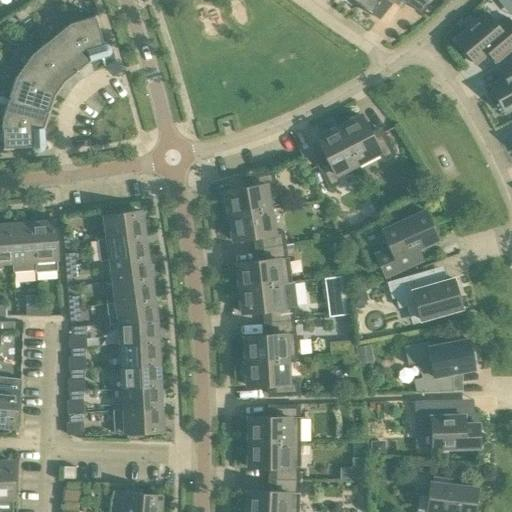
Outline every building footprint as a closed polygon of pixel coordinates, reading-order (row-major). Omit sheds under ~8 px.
[(33,0),(25,6),(32,15),(43,8),(37,0),(33,0)] [(362,0),(359,4),(361,5),(364,7),(366,10),(370,13),(374,14),(376,16),(379,18),(382,14),(392,0),(403,0),(420,12),(428,0),(362,0)] [(511,0),(497,0),(510,15),(511,13),(511,0)] [(32,15),(25,6),(14,13),(21,23),(32,15)] [(500,60),(503,57),(511,49),(511,23),(508,18),(498,26),(487,14),(455,41),(465,53),(465,56),(469,61),(473,62),(475,64),(491,50),(500,60)] [(105,44),(104,45),(95,17),(71,24),(90,60),(110,54),(110,53),(111,53),(111,51),(111,50),(111,49),(111,48),(110,47),(109,46),(108,45),(107,44),(105,44)] [(71,24),(51,40),(77,72),(78,71),(75,68),(79,65),(81,68),(90,60),(71,24)] [(51,40),(32,55),(64,82),(73,74),(71,72),(74,69),(77,72),(51,40)] [(64,82),(32,55),(18,76),(54,96),(60,86),(58,84),(60,80),(63,82),(64,82)] [(511,59),(503,64),(509,76),(490,86),(491,89),(490,92),(494,98),(497,99),(504,113),(511,108),(511,59)] [(54,96),(18,76),(10,99),(49,112),(46,110),(47,106),(50,107),(54,96)] [(49,112),(10,99),(2,123),(43,128),(47,117),(44,116),(45,111),(49,113),(49,112)] [(361,116),(339,127),(358,164),(380,153),(383,159),(383,161),(394,155),(383,132),(372,138),(361,116)] [(44,148),(43,128),(2,123),(4,148),(32,147),(33,148),(33,149),(34,150),(35,151),(36,152),(37,152),(39,153),(40,152),(42,152),(42,151),(43,150),(44,149),(44,148)] [(358,164),(339,127),(317,138),(317,139),(328,160),(318,166),(330,188),(341,183),(340,181),(340,182),(336,175),(358,164)] [(229,216),(271,209),(266,185),(273,184),(274,184),(275,184),(273,172),(248,176),(250,188),(225,192),(226,192),(225,192),(229,216)] [(108,239),(144,234),(141,212),(121,214),(121,212),(121,209),(105,212),(106,214),(106,217),(105,217),(108,239)] [(271,209),(229,216),(233,240),(234,240),(234,241),(258,237),(260,249),(285,245),(283,232),(282,232),(275,233),(271,209)] [(375,253),(379,263),(386,277),(423,260),(418,249),(438,240),(425,211),(382,230),(389,246),(375,253)] [(35,261),(35,270),(35,273),(58,271),(57,259),(54,223),(54,222),(32,224),(35,261)] [(32,224),(10,226),(13,263),(14,272),(35,270),(35,261),(32,224)] [(10,226),(0,226),(0,263),(13,263),(10,226)] [(73,232),(63,233),(64,245),(74,244),(73,232)] [(108,239),(98,240),(101,262),(111,260),(147,255),(144,234),(108,239)] [(285,245),(260,249),(261,261),(237,264),(240,289),(281,284),(281,285),(292,283),(292,282),(289,282),(287,260),(289,260),(289,258),(287,258),(285,245)] [(66,266),(76,265),(75,253),(65,254),(66,266)] [(150,276),(147,255),(111,260),(114,282),(150,276)] [(76,265),(66,266),(67,278),(77,277),(76,265)] [(421,320),(462,308),(458,295),(461,294),(458,282),(455,283),(454,279),(428,287),(424,273),(388,283),(392,298),(396,297),(399,308),(416,303),(421,320)] [(344,275),(327,276),(329,314),(345,314),(344,275)] [(153,298),(150,276),(114,282),(117,303),(153,298)] [(281,284),(240,289),(242,313),(243,313),(267,311),(269,323),(294,321),(292,307),(291,307),(284,308),(281,285),(281,284)] [(353,308),(367,304),(363,291),(349,295),(353,308)] [(69,309),(79,309),(78,297),(68,297),(69,309)] [(109,325),(120,324),(156,321),(156,320),(153,298),(117,303),(106,305),(109,325)] [(38,316),(38,306),(26,306),(26,316),(38,316)] [(38,306),(38,316),(50,316),(50,306),(38,306)] [(79,309),(69,309),(70,321),(80,321),(79,309)] [(156,321),(120,324),(121,346),(158,345),(157,322),(156,322),(156,321)] [(294,321),(269,323),(269,335),(245,337),(244,337),(246,361),(288,359),(288,360),(298,359),(298,357),(296,358),(295,335),(297,335),(297,334),(295,334),(294,321)] [(2,322),(2,332),(14,332),(14,322),(2,322)] [(86,327),(72,327),(72,336),(86,335),(86,327)] [(474,365),(478,364),(475,352),(471,353),(469,340),(429,347),(428,342),(405,347),(408,365),(419,363),(422,378),(414,380),(416,393),(453,391),(453,373),(475,369),(474,365)] [(351,343),(327,344),(328,356),(352,355),(351,343)] [(158,345),(121,346),(122,368),(159,366),(158,345)] [(369,345),(357,347),(360,364),(372,362),(369,345)] [(71,349),(72,358),(86,357),(85,348),(71,349)] [(289,383),(288,360),(288,359),(246,361),(247,386),(248,386),(272,385),(273,396),(298,395),(298,382),(296,383),(289,383)] [(160,388),(159,366),(122,368),(123,389),(160,388)] [(70,370),(71,379),(85,379),(84,370),(70,370)] [(0,377),(0,426),(14,428),(15,428),(18,393),(21,393),(22,380),(0,377)] [(123,389),(124,410),(124,411),(161,409),(160,388),(123,389)] [(69,392),(70,401),(84,400),(83,391),(69,392)] [(432,449),(480,447),(479,413),(465,413),(465,411),(464,411),(464,416),(455,416),(454,400),(421,401),(422,434),(432,433),(432,449)] [(248,443),(301,442),(299,442),(299,419),(301,419),(301,418),(299,418),(299,406),(273,406),(273,418),(249,418),(248,418),(248,443)] [(124,411),(124,410),(114,411),(114,412),(116,412),(117,432),(115,432),(115,434),(128,433),(128,436),(127,436),(128,438),(143,437),(143,435),(143,432),(162,431),(161,409),(124,411)] [(68,414),(69,423),(83,422),(82,413),(68,414)] [(301,440),(300,462),(309,462),(310,440),(301,440)] [(301,443),(301,442),(248,443),(248,467),(249,467),(273,467),(273,480),(299,480),(299,467),(301,467),(301,466),(299,465),(299,443),(301,443)] [(371,442),(371,455),(385,455),(385,442),(371,442)] [(0,462),(0,499),(13,499),(14,499),(13,463),(13,462),(0,462)] [(76,479),(76,467),(64,467),(64,479),(76,479)] [(364,469),(341,469),(342,478),(364,479),(364,469)] [(475,511),(478,489),(452,485),(453,478),(433,476),(433,483),(430,483),(429,495),(420,494),(417,511),(475,511)] [(299,480),(273,480),(273,492),(248,491),(246,511),(297,511),(298,495),(300,495),(300,494),(298,493),(299,480)] [(125,494),(123,511),(160,511),(161,497),(161,496),(142,495),(142,492),(142,490),(127,488),(127,491),(127,493),(125,493),(125,494)] [(79,511),(79,503),(65,502),(65,511),(79,511)]
